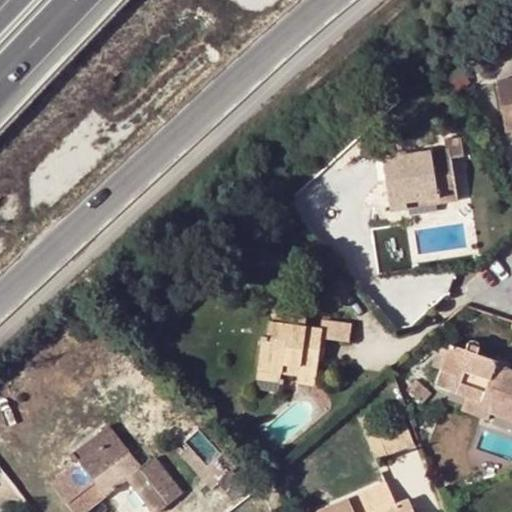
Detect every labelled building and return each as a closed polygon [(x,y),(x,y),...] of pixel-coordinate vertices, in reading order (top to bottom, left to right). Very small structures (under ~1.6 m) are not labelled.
[(511,77),(497,81),(506,131),(509,131),(511,128),(511,77)] [(511,128),(509,131),(502,135),(509,146),(511,143),(511,128)] [(449,149),(450,158),(464,156),(461,137),(443,140),(445,149),(449,149)] [(391,211),(408,208),(406,199),(434,194),(435,204),(457,201),(450,158),(449,149),(445,149),(383,159),(391,211)] [(406,199),(408,208),(435,204),(434,194),(406,199)] [(349,341),(351,323),(322,319),(321,328),(306,326),(296,325),(298,310),(276,307),(273,322),(269,321),(267,337),(262,336),(258,368),(281,372),(283,364),(299,366),(298,374),(297,384),(315,387),(318,360),(313,360),(314,351),(324,352),(326,338),(349,341)] [(296,325),(306,326),(308,311),(298,310),(296,325)] [(492,371),(495,365),(496,362),(475,354),(477,349),(477,346),(476,344),(473,342),(470,342),(467,344),(466,345),(464,350),(449,345),(447,350),(440,369),(439,372),(454,377),(449,391),(465,398),(491,407),(489,412),(511,420),(511,370),(504,368),(501,375),(492,371)] [(440,369),(447,350),(439,347),(432,366),(440,369)] [(323,361),(324,352),(314,351),(313,360),(318,360),(323,361)] [(283,364),(281,372),(298,374),(299,366),(283,364)] [(504,368),(495,365),(492,371),(501,375),(504,368)] [(281,372),(258,368),(257,378),(280,381),(281,372)] [(454,377),(439,372),(434,386),(449,391),(454,377)] [(418,382),(409,393),(421,404),(431,394),(418,382)] [(486,421),(489,412),(491,407),(465,398),(461,412),(486,421)] [(402,417),(374,428),(385,456),(413,445),(402,417)] [(80,461),(51,484),(73,511),(81,511),(106,494),(101,488),(107,483),(113,491),(128,479),(153,511),(156,511),(183,492),(155,456),(141,467),(108,425),(99,432),(100,434),(74,454),(80,461)] [(246,488),(235,475),(231,469),(216,482),(232,500),(246,488)] [(240,469),(235,475),(246,488),(252,482),(240,469)] [(107,496),(113,491),(107,483),(101,488),(106,494),(107,496)] [(412,511),(406,498),(394,504),(385,483),(316,511),(412,511)]
